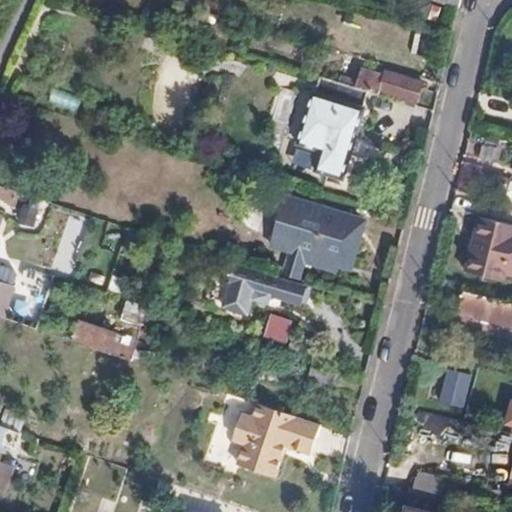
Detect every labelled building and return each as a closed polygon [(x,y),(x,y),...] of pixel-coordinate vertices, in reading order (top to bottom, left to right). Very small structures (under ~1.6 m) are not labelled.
[(412,104),(429,110),(433,93),(418,88),(403,84),(405,78),(378,70),(376,74),(356,67),(351,85),(365,89),(374,93),(374,88),(413,99),(412,104)] [(303,111),(357,127),(364,108),(359,106),(365,89),(351,85),(319,75),(314,91),(309,90),(303,111)] [(403,84),(418,88),(419,82),(405,78),(403,84)] [(315,163),(343,172),(350,149),(343,147),(348,134),(354,136),(357,127),(303,111),(293,143),(319,152),(315,163)] [(343,147),(350,149),(354,136),(348,134),(343,147)] [(461,190),(506,200),(511,174),(482,167),(482,161),(468,157),(461,190)] [(341,179),(343,172),(315,163),(313,170),(341,179)] [(284,198),(280,209),(290,212),(294,202),(284,198)] [(325,253),(349,262),(357,239),(343,234),(349,220),(294,202),(290,212),(280,209),(271,237),(317,251),(325,253)] [(25,205),(20,224),(39,230),(44,211),(25,205)] [(511,272),(511,231),(511,229),(511,222),(479,215),(474,236),(479,237),(476,251),(472,250),(467,271),(505,279),(508,271),(511,272)] [(343,234),(357,239),(362,224),(349,220),(343,234)] [(268,246),(287,251),(315,260),(317,251),(271,237),(268,246)] [(279,274),(297,280),(303,264),(335,274),(337,264),(324,260),(325,253),(317,251),(315,260),(287,251),(279,274)] [(348,267),(349,262),(325,253),(324,260),(337,264),(348,267)] [(13,270),(0,266),(0,282),(13,286),(16,276),(13,270)] [(221,300),(245,307),(247,300),(265,305),(268,296),(297,305),(302,289),(231,266),(229,273),(227,273),(226,275),(229,276),(221,300)] [(113,276),(109,290),(126,295),(130,281),(113,276)] [(0,317),(3,319),(13,286),(0,282),(0,317)] [(431,284),(429,296),(444,300),(446,288),(431,284)] [(511,326),(511,304),(462,292),(458,313),(511,326)] [(243,315),(245,307),(221,300),(219,307),(243,315)] [(139,326),(145,306),(125,301),(120,320),(139,326)] [(290,344),(294,319),(270,314),(266,340),(290,344)] [(70,341),(82,346),(142,364),(149,341),(77,319),(70,341)] [(142,364),(148,366),(159,333),(152,332),(149,341),(142,364)] [(328,373),(330,365),(311,360),(309,368),(328,373)] [(323,390),(328,373),(309,368),(304,384),(323,390)] [(466,409),(474,375),(449,369),(441,403),(466,409)] [(312,455),(322,426),(259,404),(256,419),(244,416),(236,441),(247,445),(241,468),(277,479),(288,448),(312,455)] [(447,434),(450,419),(425,413),(422,429),(447,434)] [(0,460),(10,431),(0,427),(0,460)] [(454,511),(456,508),(409,495),(405,511),(454,511)]
